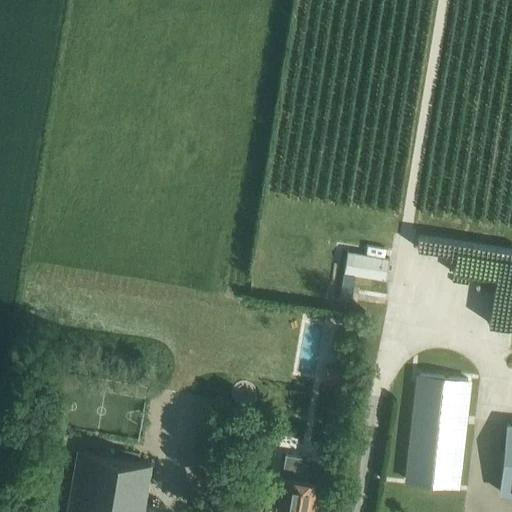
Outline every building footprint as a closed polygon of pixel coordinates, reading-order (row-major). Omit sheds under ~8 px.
[(348,250),(345,274),(387,280),(391,257),(348,250)] [(343,274),(340,298),(350,300),(354,276),(343,274)] [(339,329),(337,343),(352,345),(354,332),(339,329)] [(71,367),(62,426),(142,439),(151,379),(71,367)] [(460,487),(472,379),(416,373),(404,481),(460,487)] [(143,511),(151,463),(78,451),(67,511),(143,511)] [(282,475),(275,511),(315,511),(321,482),(324,460),(285,454),(285,458),(282,475)]
